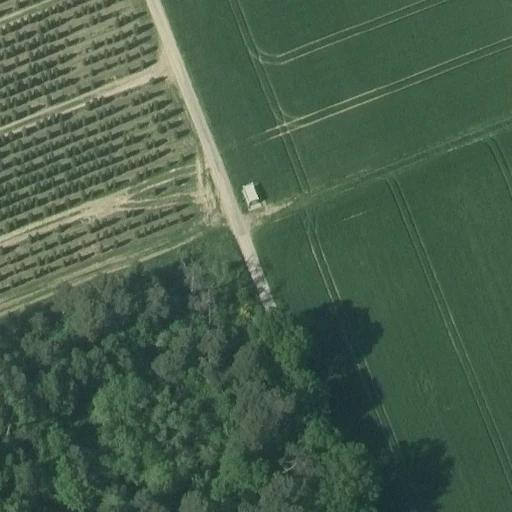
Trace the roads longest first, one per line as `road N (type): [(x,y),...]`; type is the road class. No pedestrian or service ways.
road 1 (track): [(156,0),(351,511)]
road 2 (track): [(241,234),(511,127)]
road 3 (track): [(0,307),(232,212)]
